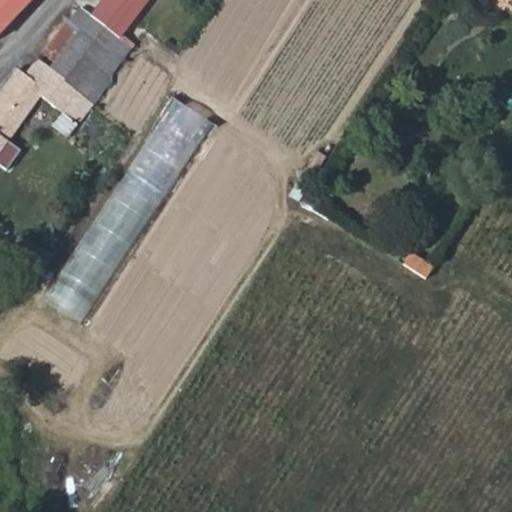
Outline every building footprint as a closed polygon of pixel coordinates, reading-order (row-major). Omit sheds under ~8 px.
[(0,0),(0,33),(30,0),(0,0)] [(101,0),(86,19),(114,41),(125,27),(137,35),(155,6),(147,1),(147,0),(101,0)] [(50,70),(92,101),(111,76),(108,74),(120,59),(118,57),(124,49),(114,41),(86,19),(77,11),(69,22),(80,29),(51,67),(50,70)] [(41,60),(51,67),(80,29),(69,22),(41,60)] [(40,109),(48,106),(64,117),(73,103),(84,111),(92,101),(50,70),(51,67),(41,60),(29,52),(17,67),(8,61),(0,72),(0,150),(32,105),(40,109)] [(174,97),(54,304),(93,327),(214,121),(174,97)] [(32,241),(19,265),(45,279),(58,255),(32,241)] [(425,269),(434,256),(411,241),(402,254),(425,269)]
